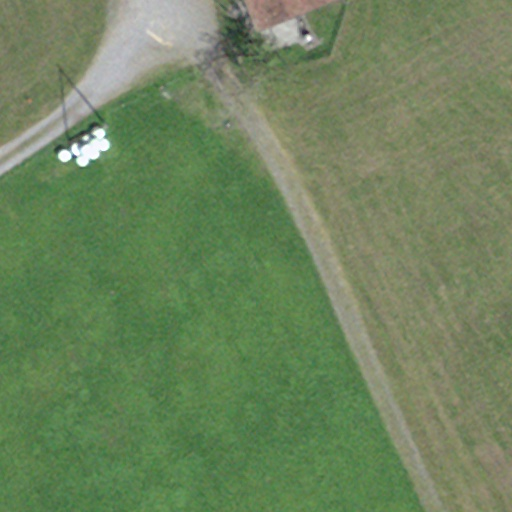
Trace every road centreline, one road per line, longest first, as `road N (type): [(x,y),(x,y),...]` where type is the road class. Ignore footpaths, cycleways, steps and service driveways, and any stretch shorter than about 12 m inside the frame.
road 1 (track): [(413,511),(256,181),(180,72),(141,45)]
road 2 (track): [(0,172),(96,111),(173,0)]
